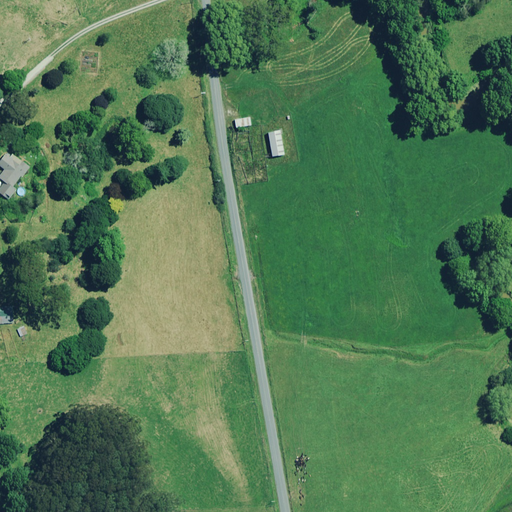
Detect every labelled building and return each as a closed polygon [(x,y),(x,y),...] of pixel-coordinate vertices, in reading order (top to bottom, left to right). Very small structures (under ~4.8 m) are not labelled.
[(251,126),(250,118),(234,120),(235,128),(251,126)] [(284,155),(280,131),(268,133),(272,157),(284,155)] [(29,167),(12,154),(10,157),(5,154),(0,160),(0,166),(4,169),(0,174),(0,180),(3,183),(0,187),(0,193),(8,200),(16,189),(13,187),(21,176),(22,177),(29,167)] [(0,323),(13,323),(12,306),(0,306),(0,323)] [(24,326),(16,329),(20,337),(27,334),(24,326)]
